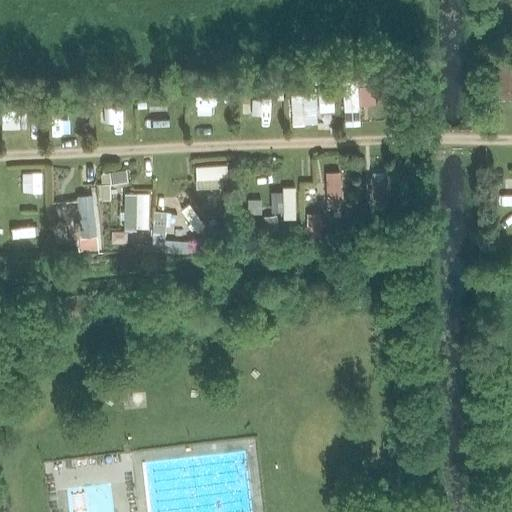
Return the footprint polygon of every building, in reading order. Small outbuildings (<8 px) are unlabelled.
[(511,57),(493,58),(492,99),(511,99),(511,57)] [(344,85),(345,117),(361,116),(360,102),(370,101),(370,84),(344,85)] [(233,98),(233,89),(224,90),(225,98),(233,98)] [(316,90),(317,101),(333,100),(332,89),(316,90)] [(315,90),(289,91),(290,122),(316,121),(315,90)] [(229,163),(195,164),(196,179),(229,178),(229,163)] [(324,170),(327,207),(344,206),(342,169),(324,170)] [(370,209),(389,208),(387,178),(369,179),(370,209)] [(296,184),(281,185),(283,217),(297,216),(296,184)] [(151,228),(152,191),(125,191),(124,227),(151,228)] [(93,193),(76,193),(79,249),(96,248),(93,193)]
